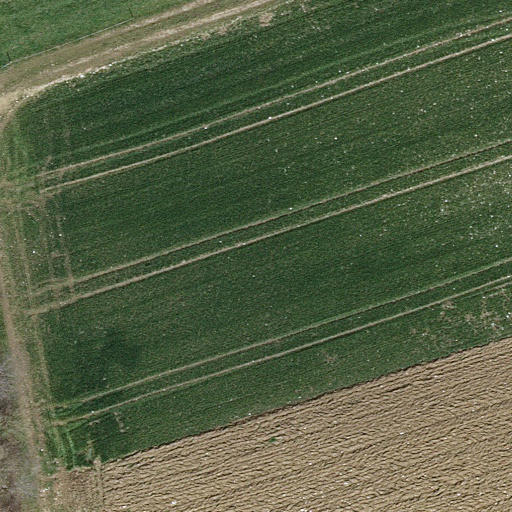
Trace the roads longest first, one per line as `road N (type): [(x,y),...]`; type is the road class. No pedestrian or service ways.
road 1 (track): [(0,99),(237,0)]
road 2 (track): [(32,511),(0,271)]
